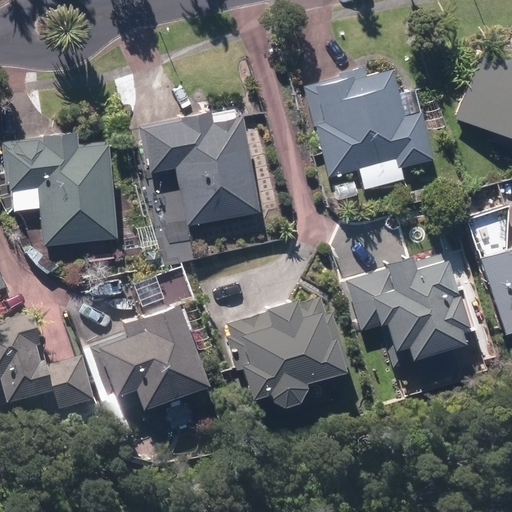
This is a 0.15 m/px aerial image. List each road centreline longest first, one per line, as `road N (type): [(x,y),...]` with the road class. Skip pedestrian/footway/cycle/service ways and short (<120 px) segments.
road 1 (residential): [(140,0),(65,54),(0,52)]
road 2 (residential): [(0,17),(28,0),(140,0)]
